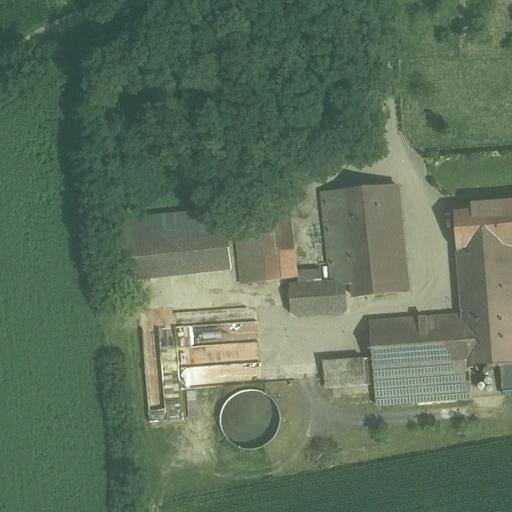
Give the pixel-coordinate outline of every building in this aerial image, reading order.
[(387,187),(323,193),(333,286),(333,287),(346,286),(354,285),(355,299),(397,295),(387,187)] [(285,195),(254,199),(256,212),(238,214),(245,286),(299,279),(285,195)] [(511,204),(502,206),(505,250),(511,249),(511,204)] [(502,206),(458,209),(462,251),(461,252),(466,317),(371,325),(374,360),(375,376),(471,369),(502,367),(511,366),(511,249),(505,250),(502,206)] [(227,216),(154,224),(159,273),(232,265),(227,216)] [(203,274),(204,287),(233,286),(232,272),(203,274)] [(333,286),(292,289),(294,314),(348,310),(346,286),(333,287),(333,286)] [(258,351),(258,322),(218,323),(218,327),(202,327),(202,340),(216,340),(217,352),(258,351)] [(374,360),(324,363),(326,387),(376,384),(375,376),(374,360)] [(511,366),(502,367),(505,396),(511,395),(511,366)] [(471,369),(375,376),(376,384),(378,406),(473,399),(471,369)] [(167,403),(183,402),(181,370),(165,371),(167,403)] [(256,391),(250,391),(245,391),(241,393),(238,394),(235,396),(232,398),(229,401),(225,405),(224,409),(222,413),(221,417),(221,422),(222,428),(223,432),(224,434),(226,438),(229,441),(232,444),(235,446),(239,449),(243,450),(248,451),(253,451),(258,451),(263,449),(268,447),(270,445),(273,442),(276,439),(278,436),(280,432),(281,429),(281,426),(282,420),(281,415),(281,413),(280,410),(278,407),(276,404),(273,400),(270,397),(266,395),(261,392),(256,391)]
